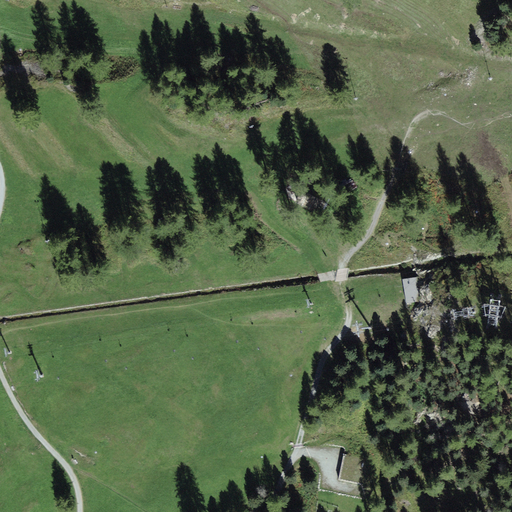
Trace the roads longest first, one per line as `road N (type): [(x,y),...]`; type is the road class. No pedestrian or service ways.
road 1 (track): [(342,267),(348,326),(330,346),(296,452),(261,511)]
road 2 (track): [(0,372),(32,429),(71,475),(80,511)]
